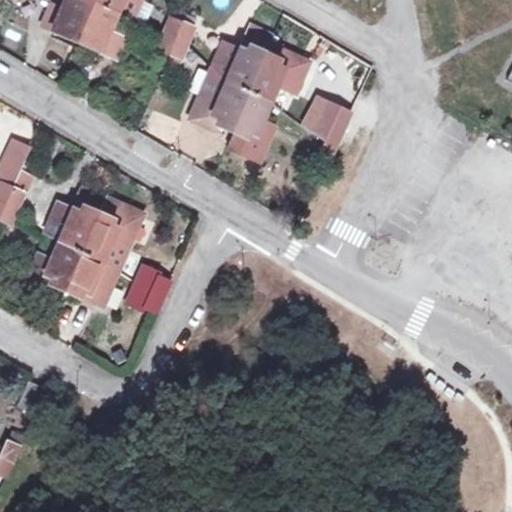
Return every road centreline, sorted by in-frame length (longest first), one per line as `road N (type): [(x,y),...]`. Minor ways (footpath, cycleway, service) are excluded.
road 1 (residential): [(0,327),(140,404),(228,211)]
road 2 (residential): [(0,75),(228,211)]
road 3 (residential): [(326,270),(383,307),(472,345),(511,379)]
road 4 (residential): [(326,270),(355,211),(403,152),(414,84)]
road 5 (residential): [(272,0),(414,84)]
